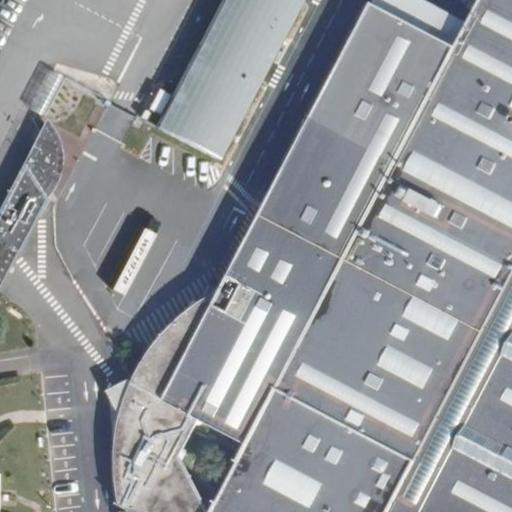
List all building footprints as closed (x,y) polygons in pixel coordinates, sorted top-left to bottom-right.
[(511,511),(511,0),(485,0),(458,52),(374,8),(225,289),(182,370),(149,353),(141,367),(133,383),(123,409),(119,425),(117,443),(116,461),(116,473),(117,488),(121,508),(130,511),(129,511),(511,511)] [(220,0),(154,127),(217,160),(300,0),(220,0)] [(43,136),(38,128),(12,176),(32,207),(34,206),(40,198),(46,186),(50,169),(50,156),(47,146),(43,136)] [(32,207),(12,176),(4,190),(20,216),(32,207)] [(182,370),(225,289),(224,290),(203,302),(183,317),(162,337),(149,353),(182,370)]
